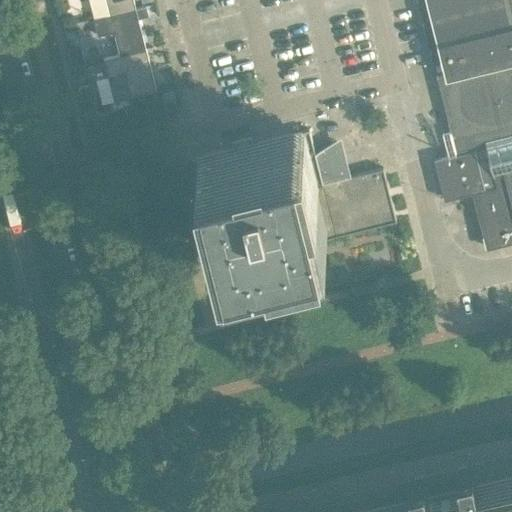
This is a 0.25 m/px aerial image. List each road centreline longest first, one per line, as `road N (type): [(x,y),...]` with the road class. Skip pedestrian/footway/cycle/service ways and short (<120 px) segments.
road 1 (tertiary): [(127,511),(0,16)]
road 2 (tertiary): [(0,164),(86,511)]
road 3 (residential): [(511,272),(475,281),(442,262),(399,78)]
road 4 (residential): [(218,124),(399,78)]
road 5 (residential): [(168,141),(199,274)]
road 6 (residential): [(218,124),(186,0)]
